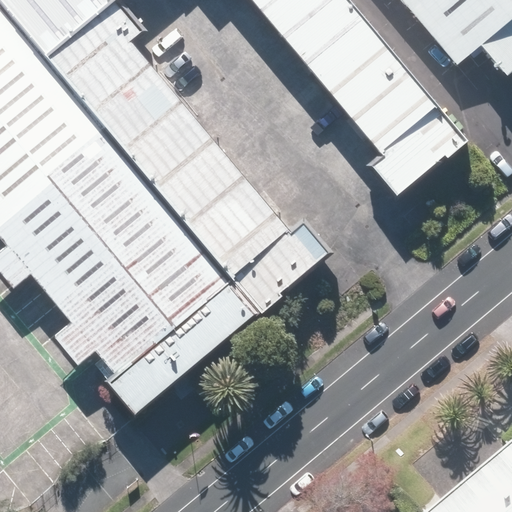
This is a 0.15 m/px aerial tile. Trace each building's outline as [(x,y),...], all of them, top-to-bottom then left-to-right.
[(0,0),(49,58),(119,0),(0,0)] [(0,0),(0,228),(148,407),(261,314),(0,0)] [(122,0),(120,0),(49,58),(261,314),(334,254),(309,224),(294,237),(135,45),(150,32),(122,0)] [(467,141),(350,0),(255,0),(385,156),(375,164),(401,195),(467,141)] [(511,0),(400,0),(458,69),(484,48),(510,78),(511,76),(511,0)] [(511,511),(511,443),(429,511),(511,511)]
